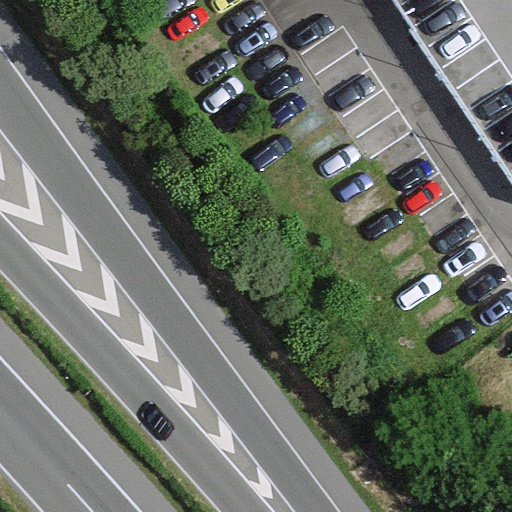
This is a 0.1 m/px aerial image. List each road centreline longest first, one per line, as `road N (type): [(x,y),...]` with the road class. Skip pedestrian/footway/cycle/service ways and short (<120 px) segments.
road 1 (motorway): [(317,511),(0,86)]
road 2 (motorway): [(242,511),(0,244)]
road 3 (motorway): [(94,511),(0,407)]
road 4 (unknown): [(283,0),(362,109)]
